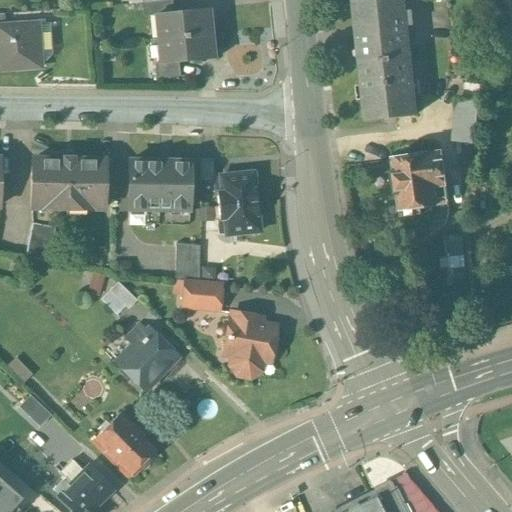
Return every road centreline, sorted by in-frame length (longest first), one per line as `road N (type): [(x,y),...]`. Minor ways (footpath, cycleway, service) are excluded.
road 1 (secondary): [(402,400),(335,275),(309,105)]
road 2 (residential): [(0,103),(309,105)]
road 3 (primary): [(181,511),(262,463),(402,400)]
